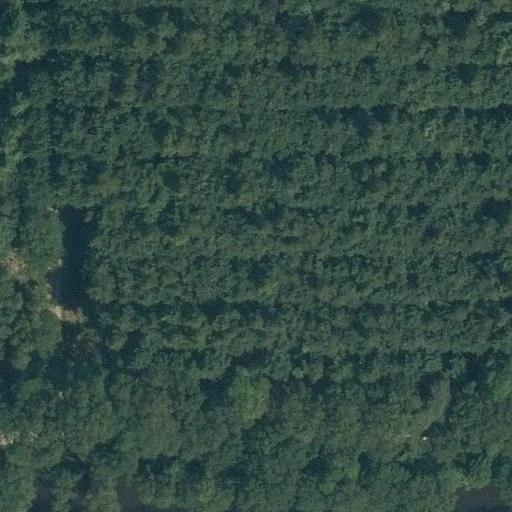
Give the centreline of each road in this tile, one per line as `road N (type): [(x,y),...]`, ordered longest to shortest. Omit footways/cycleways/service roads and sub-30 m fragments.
road 1 (track): [(511,440),(45,439)]
road 2 (track): [(52,0),(46,370)]
